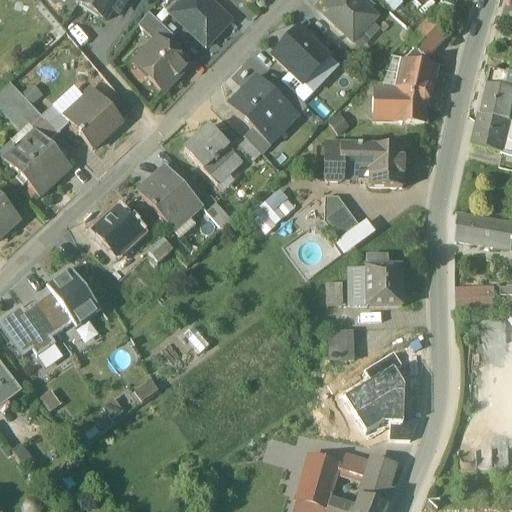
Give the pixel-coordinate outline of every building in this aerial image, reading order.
[(127,0),(77,0),(75,5),(105,24),(120,1),(125,4),(127,0)] [(204,0),(183,0),(168,17),(205,51),(230,24),(210,5),(204,0)] [(375,21),(353,0),(333,0),(320,15),(352,45),(375,21)] [(403,8),(394,0),(379,0),(378,2),(393,17),(403,8)] [(173,40),(148,16),(138,29),(154,45),(157,42),(165,49),(173,40)] [(425,23),(405,44),(414,53),(424,63),(425,62),(444,42),(425,23)] [(328,61),(298,32),(271,59),(288,76),(302,88),(303,88),(328,61)] [(165,49),(157,42),(154,45),(135,65),(148,77),(146,80),(162,96),(186,70),(165,49)] [(403,64),(396,95),(374,95),(373,125),(397,125),(401,128),(404,126),(424,126),(425,108),(423,108),(423,100),(429,100),(434,72),(426,71),(427,64),(425,62),(424,63),(414,53),(403,64)] [(511,75),(491,70),(489,77),(511,82),(511,75)] [(302,88),(288,76),(279,86),(302,107),(312,96),(303,88),(302,88)] [(298,121),(255,80),(227,108),(252,132),(269,149),(298,121)] [(511,109),(511,91),(487,86),(480,116),(509,124),(509,123),(511,109)] [(96,97),(78,113),(80,116),(69,126),(79,137),(78,138),(80,141),(92,154),(109,138),(109,137),(122,125),(96,97)] [(132,115),(117,97),(108,104),(124,123),(132,115)] [(67,129),(52,111),(41,121),(57,138),(67,129)] [(509,124),(480,116),(473,147),(511,156),(511,123),(509,123),(509,124)] [(57,138),(41,121),(31,130),(37,137),(47,147),(57,138)] [(227,150),(208,130),(197,140),(198,141),(184,154),(217,190),(241,167),(226,151),(227,150)] [(269,149),(252,132),(243,140),(260,157),(261,158),(269,149)] [(37,137),(18,153),(13,147),(0,158),(0,159),(3,162),(3,163),(39,202),(52,190),(49,187),(67,171),(67,172),(68,171),(47,147),(37,137)] [(260,157),(243,140),(234,149),(251,166),(260,157)] [(369,148),(325,147),(325,182),(327,186),(339,186),(342,184),(342,183),(354,183),(358,179),(358,173),(358,163),(369,163),(369,149),(369,148)] [(403,149),(369,149),(369,163),(369,173),(369,190),(402,191),(403,149)] [(369,163),(358,163),(358,173),(369,173),(369,163)] [(155,184),(139,199),(172,236),(201,210),(165,170),(153,181),(155,184)] [(336,198),(325,200),(323,225),(337,245),(359,230),(336,198)] [(0,238),(18,222),(0,202),(0,238)] [(231,224),(215,207),(205,216),(221,234),(231,224)] [(118,214),(104,227),(103,225),(91,237),(121,270),(128,263),(125,252),(142,236),(130,223),(128,225),(118,214)] [(275,227),(264,215),(254,225),(265,237),(275,227)] [(488,221),(458,217),(455,242),(484,246),(488,221)] [(500,223),(488,221),(484,246),(496,248),(500,223)] [(511,235),(511,224),(500,223),(496,248),(510,250),(511,235)] [(163,242),(150,254),(158,264),(172,253),(163,242)] [(386,269),(386,259),(366,260),(366,269),(365,269),(365,271),(365,309),(401,309),(401,269),(386,269)] [(365,271),(349,271),(348,309),(365,309),(365,271)] [(101,316),(70,273),(53,285),(57,291),(49,296),(71,328),(76,334),(101,316)] [(326,285),(327,307),(344,306),(343,284),(326,285)] [(497,312),(496,287),(457,288),(458,314),(497,312)] [(49,296),(28,311),(51,342),(71,328),(49,296)] [(12,314),(0,322),(0,329),(22,361),(31,355),(36,362),(55,348),(51,342),(28,311),(16,319),(12,314)] [(354,332),(331,332),(331,362),(354,363),(354,332)] [(394,355),(363,374),(369,384),(392,370),(394,373),(402,369),(394,355)] [(0,369),(0,402),(4,400),(7,405),(20,395),(0,369)] [(341,402),(352,421),(393,396),(404,396),(403,389),(394,373),(392,370),(369,384),(341,402)] [(403,418),(404,396),(393,396),(352,421),(363,439),(382,428),(388,428),(402,429),(403,418)] [(402,429),(388,428),(388,445),(409,445),(418,423),(403,418),(402,429)] [(392,472),(344,456),(340,467),(341,467),(338,475),(363,483),(386,491),(392,472)] [(340,467),(312,458),(294,510),(299,511),(326,511),(328,507),(338,475),(341,467),(340,467)] [(386,491),(363,483),(358,499),(386,508),(391,492),(386,491)] [(384,511),(386,508),(358,499),(353,511),(384,511)]
